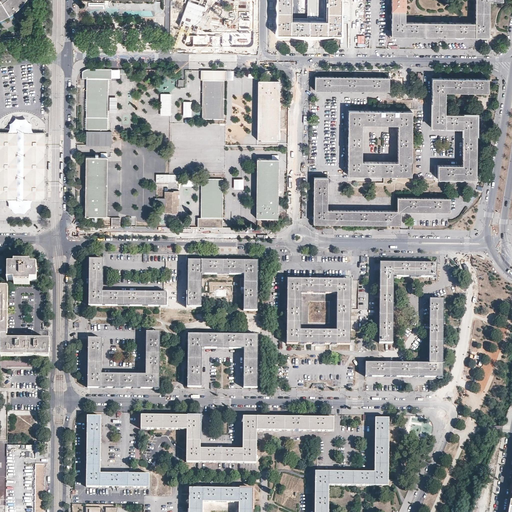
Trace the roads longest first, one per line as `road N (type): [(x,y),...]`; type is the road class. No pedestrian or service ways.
road 1 (residential): [(70,400),(448,405),(453,418),(413,511)]
road 2 (residential): [(68,238),(69,0)]
road 3 (tertiary): [(68,238),(291,244)]
road 4 (tertiary): [(290,233),(68,238)]
road 5 (residential): [(511,61),(298,58)]
road 6 (secondary): [(511,66),(489,242)]
road 7 (residential): [(298,58),(292,231)]
road 8 (residential): [(48,238),(51,401)]
